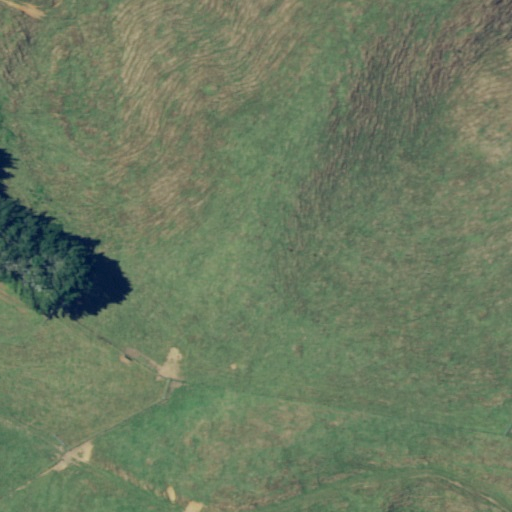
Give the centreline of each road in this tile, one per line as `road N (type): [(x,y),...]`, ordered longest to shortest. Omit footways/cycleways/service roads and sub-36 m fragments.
road 1 (track): [(300,511),(319,504),(511,505)]
road 2 (track): [(0,422),(103,511)]
